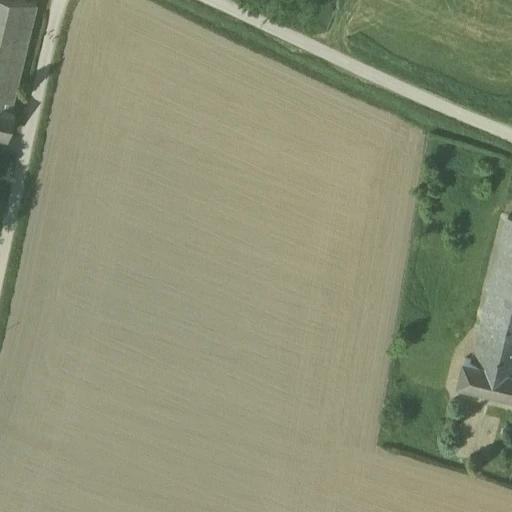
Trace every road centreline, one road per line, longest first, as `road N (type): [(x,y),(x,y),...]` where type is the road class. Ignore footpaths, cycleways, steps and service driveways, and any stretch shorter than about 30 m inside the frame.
road 1 (unclassified): [(511,128),(231,0)]
road 2 (unclassified): [(62,0),(0,268)]
